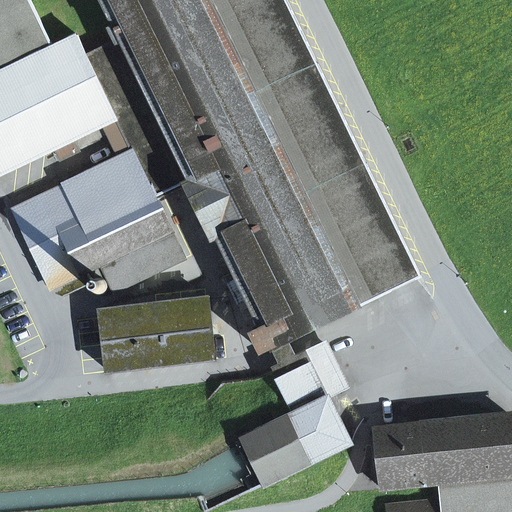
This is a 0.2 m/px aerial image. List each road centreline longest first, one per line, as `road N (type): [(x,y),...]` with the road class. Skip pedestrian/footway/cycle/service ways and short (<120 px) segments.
road 1 (tertiary): [(308,0),(473,325)]
road 2 (residential): [(473,325),(369,425),(344,483),(309,506),(273,511)]
